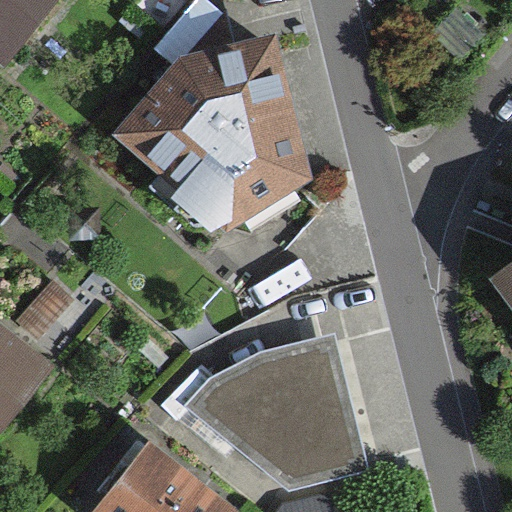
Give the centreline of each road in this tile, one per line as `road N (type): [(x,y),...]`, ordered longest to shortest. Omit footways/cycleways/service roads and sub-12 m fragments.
road 1 (residential): [(388,236),(458,511)]
road 2 (residential): [(333,0),(388,236)]
road 3 (residential): [(388,236),(511,80)]
